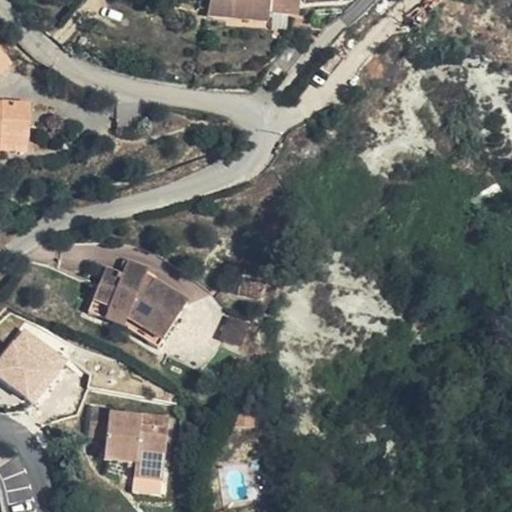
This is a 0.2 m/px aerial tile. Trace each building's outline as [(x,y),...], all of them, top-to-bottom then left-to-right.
[(210,0),(207,19),(247,23),(247,15),(267,16),(268,11),(296,14),(295,0),(210,0)] [(267,24),(267,16),(247,15),(247,23),(267,24)] [(286,74),(304,54),(289,44),(272,67),(286,74)] [(0,74),(10,65),(0,54),(0,74)] [(0,153),(25,154),(27,105),(0,104),(0,153)] [(105,272),(98,286),(93,301),(109,307),(108,312),(128,321),(163,343),(186,304),(154,285),(150,292),(140,288),(144,279),(147,271),(126,263),(121,277),(105,272)] [(154,285),(144,279),(140,288),(150,292),(154,285)] [(246,287),(231,291),(234,304),(249,300),(246,287)] [(109,307),(93,301),(88,313),(127,330),(159,350),(163,343),(128,321),(108,312),(109,307)] [(23,326),(0,354),(0,379),(32,405),(67,362),(23,326)] [(106,439),(104,461),(134,464),(133,480),(162,484),(168,433),(140,429),(140,420),(108,415),(108,411),(91,409),(88,437),(106,439)] [(168,433),(169,419),(141,415),(140,420),(140,429),(168,433)] [(162,484),(133,480),(132,492),(161,496),(162,484)]
